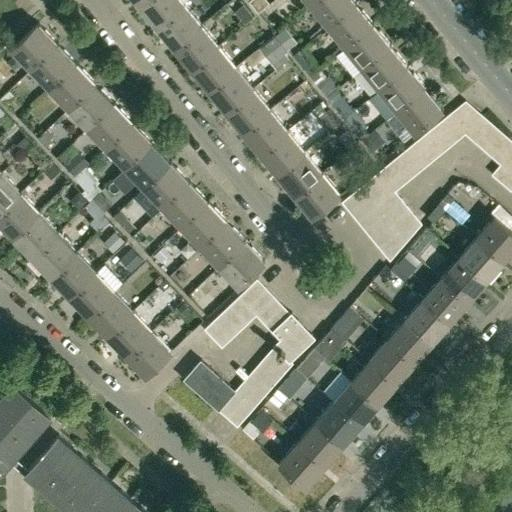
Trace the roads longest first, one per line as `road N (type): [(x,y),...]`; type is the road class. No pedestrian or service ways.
road 1 (residential): [(1,296),(250,511)]
road 2 (residential): [(291,246),(93,0)]
road 3 (residential): [(344,511),(511,323)]
road 4 (residential): [(511,98),(428,0)]
